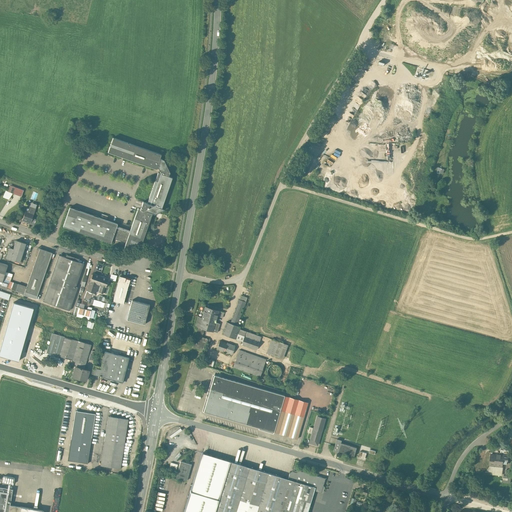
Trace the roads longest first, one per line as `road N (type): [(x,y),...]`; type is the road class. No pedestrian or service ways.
road 1 (secondary): [(219,0),(212,94),(155,413)]
road 2 (track): [(181,271),(216,281),(245,272),(283,177),(382,0)]
road 3 (residential): [(420,488),(155,413)]
road 4 (track): [(511,231),(477,239),(282,181)]
road 5 (residential): [(155,413),(0,367)]
road 6 (residential): [(143,263),(124,264),(0,223)]
road 7 (track): [(240,277),(218,336),(285,362)]
